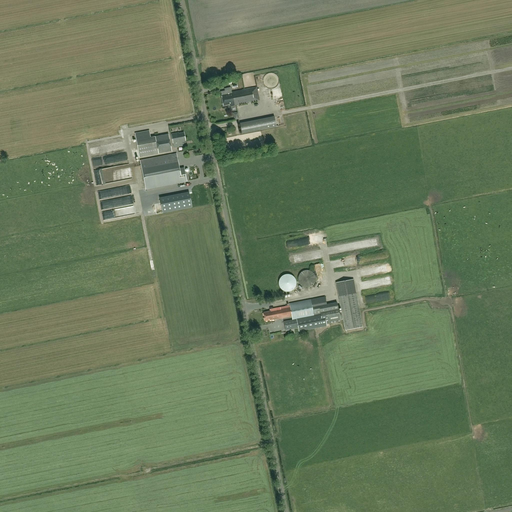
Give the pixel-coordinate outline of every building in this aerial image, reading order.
[(232,94),(231,92),(231,87),(224,89),(225,91),(221,92),(222,96),(232,94)] [(232,94),(222,96),(224,105),(230,104),(231,106),(259,100),(257,87),(239,90),(231,92),(232,94)] [(276,127),(274,117),(240,124),(242,134),(276,127)] [(158,154),(172,151),(168,135),(151,138),(149,131),(135,134),(139,157),(158,154)] [(176,134),(171,135),(174,148),(182,146),(181,142),(185,141),(184,133),(176,135),(176,134)] [(176,154),(140,161),(145,189),(187,181),(184,168),(179,169),(176,154)] [(155,199),(157,214),(187,208),(184,194),(155,199)] [(303,261),(320,257),(318,250),(302,254),(303,261)] [(316,279),(315,277),(315,275),(314,274),(313,272),(312,271),(310,270),(308,270),(307,270),(305,270),(303,270),(302,271),(300,272),(299,274),(298,275),(298,277),(298,279),(298,280),(298,282),(299,284),(300,285),(302,286),(303,287),(305,287),(307,288),(308,287),(310,287),(312,286),(313,285),(314,284),(315,282),(315,280),(316,279)] [(278,282),(278,284),(279,287),(281,289),(283,291),(286,292),(289,292),(291,291),(293,290),(295,287),(296,285),(296,282),(296,280),(294,277),(292,275),(290,274),(287,274),(285,274),(283,275),(281,277),(279,279),(278,282)] [(342,313),(343,319),(345,330),(362,327),(353,279),(336,282),(342,313)] [(376,293),(363,297),(365,304),(378,300),(376,293)] [(292,319),(338,311),(337,302),(326,304),(325,297),(289,303),(289,305),(291,316),(292,319)] [(272,320),(291,316),(289,305),(270,309),(270,311),(263,312),(265,320),(272,319),(272,320)] [(338,311),(292,319),(284,321),(285,330),(322,323),(322,324),(340,321),(340,319),(343,319),(342,313),(339,313),(338,311)]
